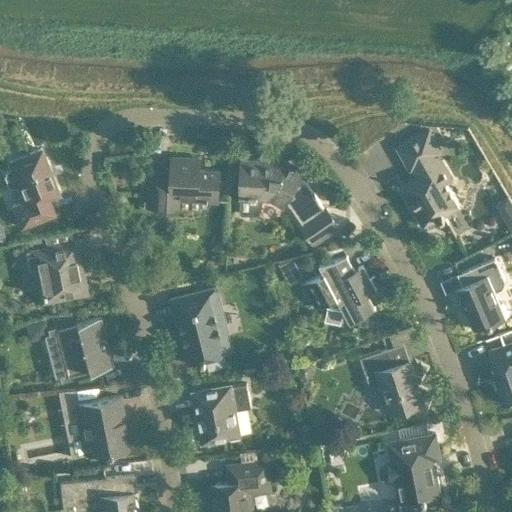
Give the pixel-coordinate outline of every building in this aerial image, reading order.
[(415,136),(398,146),(410,168),(412,167),(417,175),(410,179),(400,184),(403,190),(423,224),(440,215),(441,218),(445,216),(444,214),(459,205),(445,181),(451,177),(438,153),(442,150),(429,129),(415,136)] [(59,194),(41,148),(8,161),(10,168),(6,170),(4,175),(7,184),(13,187),(17,185),(23,200),(12,204),(21,226),(54,213),(48,198),(59,194)] [(217,200),(219,169),(199,168),(200,157),(172,156),(171,172),(149,171),(148,203),(175,204),(182,198),(182,191),(197,192),(197,193),(202,199),(217,200)] [(240,196),(239,211),(242,214),(259,214),(263,197),(270,198),(283,205),(285,200),(289,202),(303,223),(302,224),(313,241),(321,236),(338,225),(326,207),(325,208),(307,183),(298,178),(303,169),(289,162),(272,161),(242,160),(241,180),(240,196)] [(29,245),(45,242),(44,235),(27,237),(29,245)] [(74,252),(72,240),(52,244),(24,250),(28,270),(37,268),(44,301),(83,293),(80,282),(85,281),(78,251),(74,252)] [(351,321),(358,317),(376,307),(375,305),(373,306),(366,294),(376,289),(363,264),(354,268),(347,255),(320,262),(324,270),(303,282),(316,307),(327,302),(328,304),(340,306),(342,305),(351,321)] [(464,283),(457,286),(475,328),(488,322),(489,324),(505,317),(504,316),(509,314),(503,301),(499,303),(494,291),(503,287),(505,280),(495,256),(478,264),(459,272),(464,283)] [(189,293),(170,298),(175,319),(180,318),(187,348),(185,348),(188,363),(202,360),(202,361),(206,360),(208,370),(227,365),(224,352),(225,352),(233,350),(222,307),(216,286),(189,293)] [(70,312),(51,316),(54,328),(73,324),(70,312)] [(58,343),(51,354),(63,359),(67,375),(88,370),(88,371),(93,369),(112,364),(109,351),(106,343),(106,342),(106,340),(106,339),(100,316),(80,321),(75,322),(75,323),(73,324),(54,328),(58,343)] [(44,319),(25,324),(29,340),(44,337),(49,336),(48,333),(46,327),(44,319)] [(511,341),(490,349),(497,368),(491,370),(502,402),(511,399),(511,341)] [(392,364),(386,347),(360,356),(369,384),(373,385),(381,382),(391,412),(405,407),(424,401),(409,359),(392,364)] [(300,365),(298,370),(301,375),(306,377),(311,375),(313,370),(311,365),(306,363),(300,365)] [(197,390),(193,390),(198,420),(202,441),(222,438),(240,434),(235,409),(251,406),(247,382),(231,385),(231,383),(217,386),(197,390)] [(76,403),(75,399),(73,388),(58,391),(70,456),(86,453),(86,454),(106,450),(106,452),(110,451),(130,447),(123,415),(118,416),(115,396),(120,395),(119,394),(76,403)] [(379,466),(379,472),(381,477),(386,480),(392,480),(396,479),(399,496),(400,500),(402,511),(413,511),(426,510),(424,500),(426,499),(426,495),(438,493),(438,488),(440,488),(438,475),(435,475),(432,458),(440,456),(435,432),(416,436),(388,441),(391,458),(387,458),(382,460),(379,466)] [(252,511),(251,491),(270,489),(267,460),(228,464),(229,481),(210,483),(211,494),(215,493),(216,511),(252,511)] [(130,499),(129,492),(133,492),(135,489),(134,473),(59,481),(61,499),(79,497),(80,509),(99,507),(99,511),(134,511),(134,508),(135,508),(137,506),(136,501),(134,498),(130,499)]
